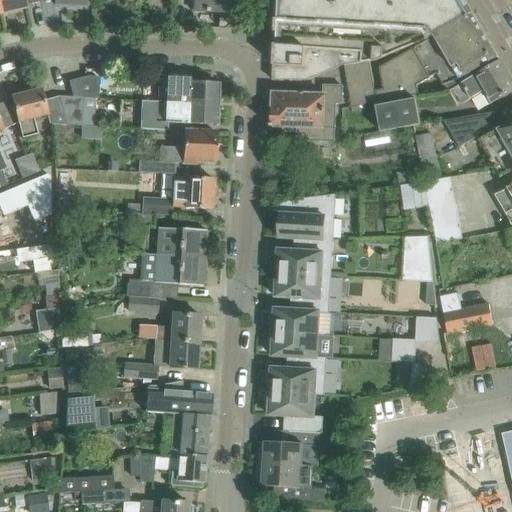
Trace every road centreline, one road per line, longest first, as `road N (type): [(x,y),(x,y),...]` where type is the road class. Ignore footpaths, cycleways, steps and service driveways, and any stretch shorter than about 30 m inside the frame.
road 1 (residential): [(225,511),(232,321),(254,88),(237,54)]
road 2 (residential): [(0,56),(63,45),(237,54)]
road 3 (unclassified): [(380,511),(384,436),(509,406)]
